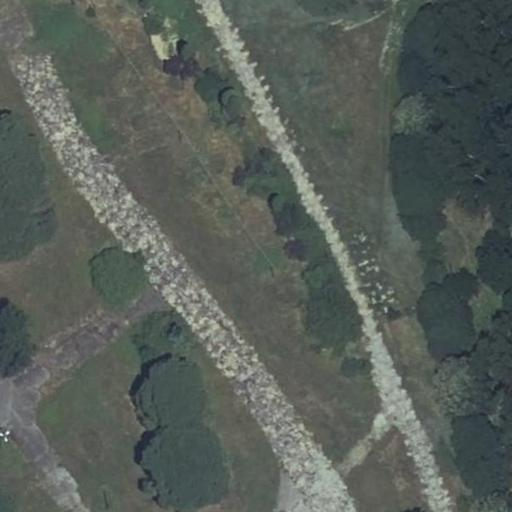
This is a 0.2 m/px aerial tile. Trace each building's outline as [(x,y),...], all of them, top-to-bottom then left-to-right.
[(85,264),(109,246),(101,234),(76,252),(85,264)] [(88,280),(77,284),(84,306),(96,303),(88,280)] [(45,323),(78,313),(70,284),(37,294),(45,323)] [(233,338),(226,350),(252,366),(260,354),(233,338)] [(87,408),(103,436),(131,420),(115,392),(87,408)] [(286,413),(294,442),(324,433),(316,404),(286,413)]
